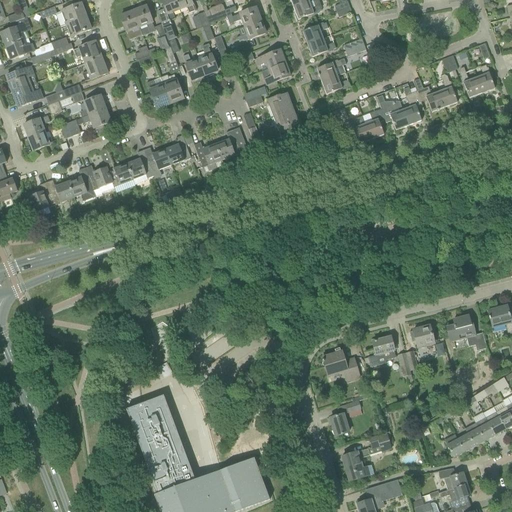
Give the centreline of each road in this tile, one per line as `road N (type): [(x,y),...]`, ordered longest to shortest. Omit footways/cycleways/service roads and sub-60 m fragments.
road 1 (unclassified): [(339,511),(297,379),(306,344),(324,332),(511,286)]
road 2 (tertiary): [(137,242),(511,142)]
road 3 (residential): [(145,129),(42,171),(15,165),(0,115)]
road 4 (tertiary): [(67,511),(0,336)]
road 5 (tertiary): [(0,373),(57,511)]
road 6 (residential): [(361,22),(472,1),(484,34)]
road 7 (tertiary): [(0,290),(137,242)]
road 8 (tertiary): [(137,242),(92,245),(0,276)]
road 9 (residential): [(145,129),(101,19),(109,0)]
